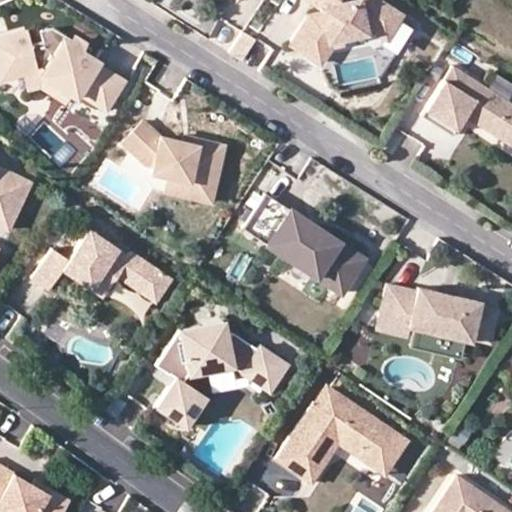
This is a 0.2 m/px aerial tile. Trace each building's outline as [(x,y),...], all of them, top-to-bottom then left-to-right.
[(338,0),(309,0),(318,5),(319,11),(306,14),(299,24),(288,42),(315,60),(327,43),(339,41),(338,35),(370,28),(382,36),(397,14),(376,0),(346,0),(338,2),(338,0)] [(61,33),(50,27),(37,30),(40,41),(27,44),(24,32),(0,37),(0,77),(34,69),(38,72),(35,77),(71,97),(73,92),(101,108),(120,75),(93,60),(94,58),(78,49),(65,42),(68,37),(61,33)] [(68,37),(65,42),(78,49),(83,41),(70,33),(68,37)] [(511,133),(511,103),(452,65),(420,115),(432,123),(450,135),(462,116),(466,110),(476,117),(472,122),(496,137),(511,133)] [(466,110),(462,116),(472,122),(476,117),(466,110)] [(210,201),(223,145),(196,139),(195,144),(182,141),(170,139),(159,136),(143,121),(123,143),(145,164),(153,166),(151,172),(167,176),(187,180),(183,195),(210,201)] [(511,133),(496,137),(511,147),(511,133)] [(182,141),(195,144),(196,139),(183,135),(182,141)] [(31,182),(0,166),(0,225),(8,230),(31,182)] [(187,180),(167,176),(164,190),(183,195),(187,180)] [(305,219),(265,193),(242,228),(340,293),(363,258),(305,219)] [(49,289),(62,269),(89,288),(103,267),(116,275),(154,301),(170,278),(131,251),(128,256),(88,229),(68,259),(51,248),(31,278),(40,283),(49,289)] [(102,296),(116,275),(103,267),(89,288),(102,296)] [(115,277),(106,290),(141,315),(150,303),(115,277)] [(417,290),(388,283),(376,328),(407,335),(409,326),(414,327),(463,339),(469,341),(470,338),(473,324),(492,329),(497,310),(478,306),(479,302),(456,296),(418,287),(417,290)] [(231,366),(268,391),(287,364),(259,346),(257,349),(233,333),(226,334),(223,321),(178,329),(154,364),(161,369),(168,374),(169,373),(175,377),(172,382),(171,381),(169,384),(154,405),(172,418),(184,426),(204,397),(182,382),(188,374),(231,366)] [(473,324),(470,338),(489,342),(492,329),(473,324)] [(463,339),(414,327),(410,345),(458,357),(463,339)] [(168,374),(161,369),(156,375),(169,384),(171,381),(172,382),(175,377),(169,373),(168,374)] [(327,384),(314,402),(320,406),(332,388),(327,384)] [(354,444),(389,468),(408,440),(332,388),(320,406),(314,402),(275,459),(290,469),(310,483),(337,444),(341,438),(353,446),(354,444)] [(127,403),(115,395),(105,409),(117,418),(127,403)] [(383,476),(389,468),(354,444),(353,446),(341,438),(337,444),(383,476)] [(0,511),(1,511),(61,511),(69,499),(49,487),(46,492),(31,483),(20,476),(13,473),(14,472),(0,463),(0,511)] [(511,511),(456,475),(431,511),(511,511)] [(34,478),(31,483),(46,492),(49,487),(34,478)]
